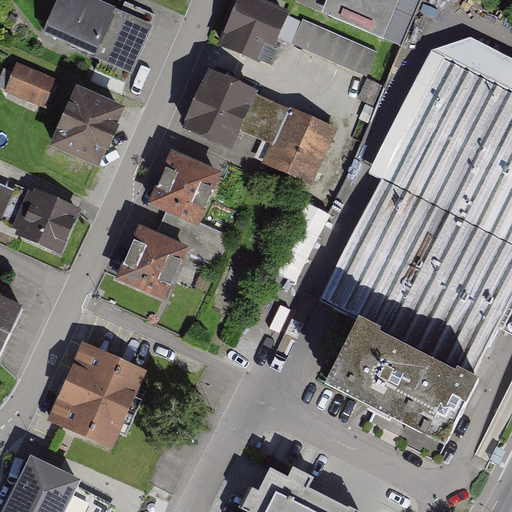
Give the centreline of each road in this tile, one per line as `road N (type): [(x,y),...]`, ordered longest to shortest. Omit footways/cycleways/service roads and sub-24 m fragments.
road 1 (residential): [(75,299),(208,0)]
road 2 (residential): [(401,475),(253,395),(195,511)]
road 3 (residential): [(0,436),(20,412),(75,299)]
